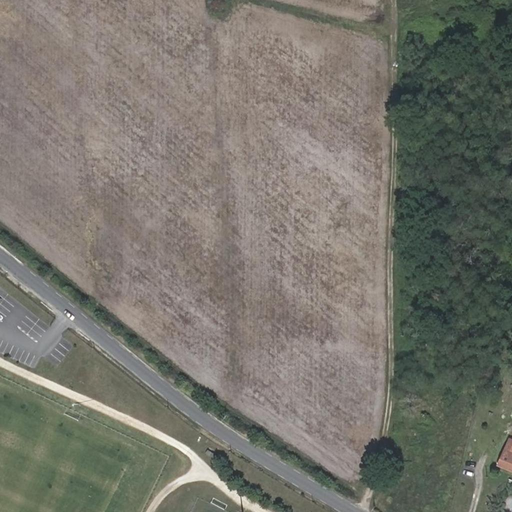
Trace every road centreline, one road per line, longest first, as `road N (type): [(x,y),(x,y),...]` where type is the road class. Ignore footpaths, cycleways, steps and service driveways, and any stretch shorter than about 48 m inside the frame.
road 1 (track): [(394,0),(392,388),(361,511)]
road 2 (tertiary): [(353,511),(217,422),(0,248)]
